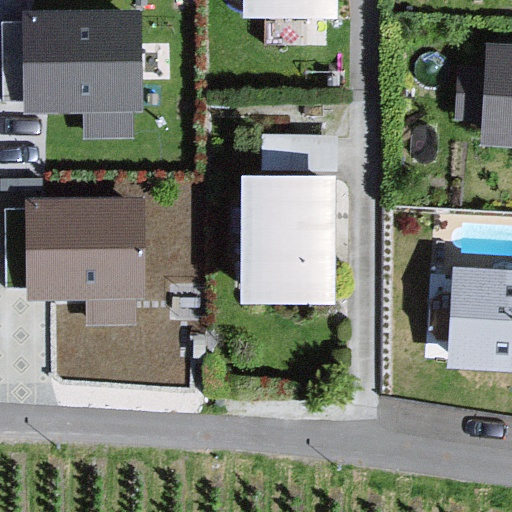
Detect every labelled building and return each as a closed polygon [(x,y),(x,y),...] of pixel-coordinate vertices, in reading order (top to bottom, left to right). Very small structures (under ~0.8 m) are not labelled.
[(333,0),(233,0),(233,10),(334,13),(333,0)] [(135,4),(26,5),(27,99),(84,98),(85,131),(128,130),(127,101),(137,101),(135,4)] [(511,41),(490,40),(484,130),(511,132),(511,41)] [(254,123),(254,154),(339,155),(340,124),(254,123)] [(333,166),(235,164),(232,293),(330,295),(333,166)] [(135,193),(30,196),(32,286),(87,285),(87,317),(129,316),(128,286),(136,286),(135,193)] [(511,261),(452,258),(447,360),(511,363),(511,261)]
